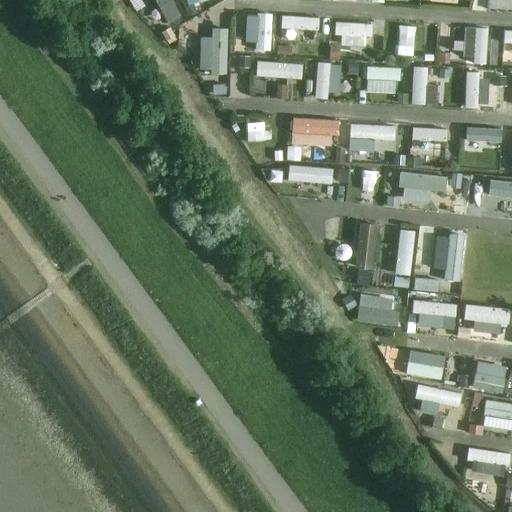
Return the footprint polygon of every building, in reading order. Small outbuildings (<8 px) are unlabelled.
[(196,5),(193,0),(177,0),(185,12),(196,5)] [(353,13),(352,27),(389,29),(390,15),(353,13)] [(238,30),(216,30),(216,60),(238,60),(238,30)] [(452,55),(468,56),(468,42),(453,41),(452,55)] [(364,43),(364,54),(380,53),(380,42),(364,43)] [(319,73),(320,56),(273,54),(272,71),(319,73)] [(344,92),(346,55),(334,54),(332,91),(344,92)] [(384,58),(384,73),(418,74),(419,60),(384,58)] [(430,58),(428,95),(444,96),(446,58),(430,58)] [(484,62),(483,96),(510,97),(510,62),(484,62)] [(261,113),(261,127),(287,127),(287,112),(261,113)] [(367,115),(365,143),(410,145),(412,118),(367,115)] [(465,135),(465,120),(429,118),(428,133),(465,135)] [(303,171),(344,173),(345,160),(304,158),(303,171)] [(416,190),(442,191),(443,181),(462,182),(463,166),(418,164),(416,190)] [(379,193),(401,193),(401,165),(379,165),(379,193)] [(413,267),(428,268),(431,221),(415,221),(413,267)] [(472,232),(473,248),(484,247),(483,232),(472,232)] [(393,262),(392,275),(409,276),(409,262),(393,262)] [(472,307),(472,294),(430,293),(430,307),(472,307)] [(491,334),(511,334),(511,314),(491,315),(491,334)] [(474,319),(474,332),(488,332),(487,319),(474,319)] [(435,376),(431,390),(472,399),(475,385),(435,376)] [(511,395),(492,392),(488,420),(511,423),(511,395)] [(485,464),(493,464),(492,480),(505,481),(507,448),(485,447),(485,464)]
